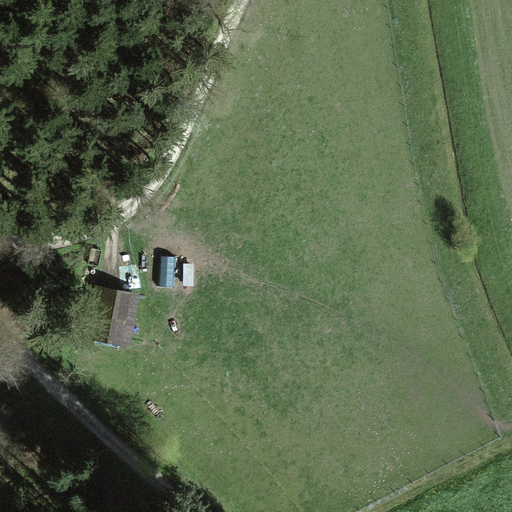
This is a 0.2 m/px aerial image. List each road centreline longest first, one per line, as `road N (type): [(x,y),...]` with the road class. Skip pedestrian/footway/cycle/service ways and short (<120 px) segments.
road 1 (track): [(241,0),(170,161),(102,229),(0,238)]
road 2 (track): [(0,325),(30,367),(198,511)]
